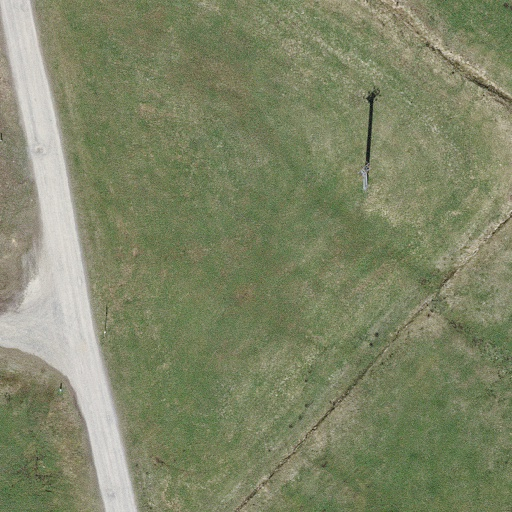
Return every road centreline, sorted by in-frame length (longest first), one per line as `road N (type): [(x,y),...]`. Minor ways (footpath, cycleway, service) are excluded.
road 1 (track): [(83,320),(21,0)]
road 2 (track): [(121,511),(83,320)]
